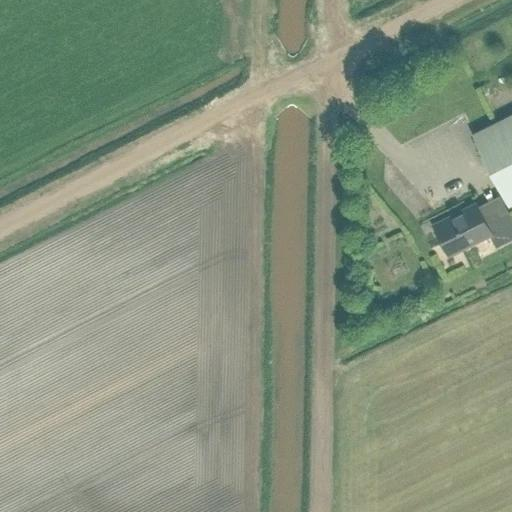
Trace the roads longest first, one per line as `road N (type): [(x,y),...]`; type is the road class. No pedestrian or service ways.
road 1 (track): [(319,511),(330,62)]
road 2 (track): [(249,511),(250,97)]
road 3 (track): [(0,226),(250,97)]
road 4 (track): [(250,97),(447,0)]
